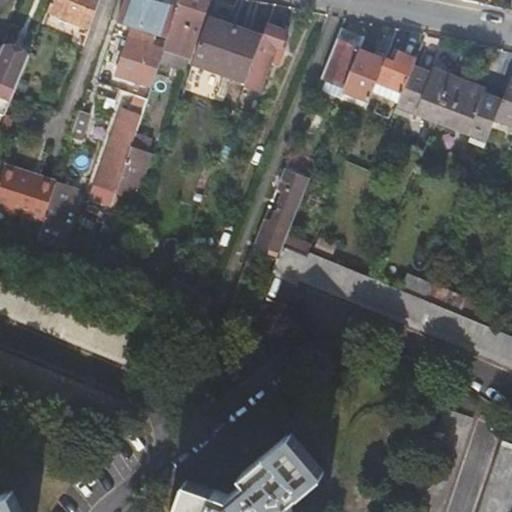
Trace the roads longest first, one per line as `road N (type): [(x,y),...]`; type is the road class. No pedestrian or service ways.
road 1 (unknown): [(485,439),(496,386),(488,374),(340,322)]
road 2 (unknown): [(102,0),(45,169)]
road 3 (residential): [(355,0),(511,31)]
